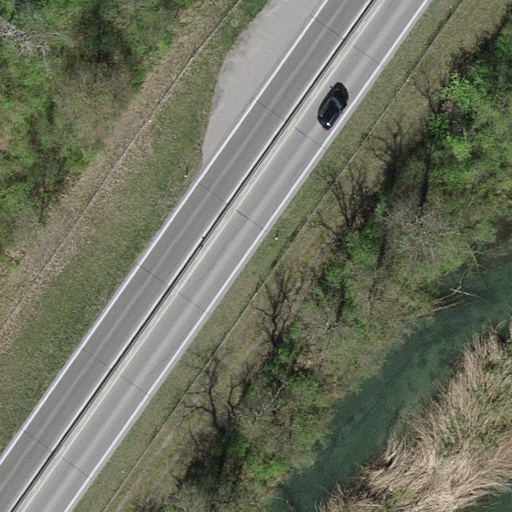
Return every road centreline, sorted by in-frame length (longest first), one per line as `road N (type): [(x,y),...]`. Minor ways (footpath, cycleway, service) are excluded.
road 1 (track): [(131,511),(492,0)]
road 2 (trunk): [(41,511),(401,0)]
road 3 (trunk): [(347,0),(0,495)]
